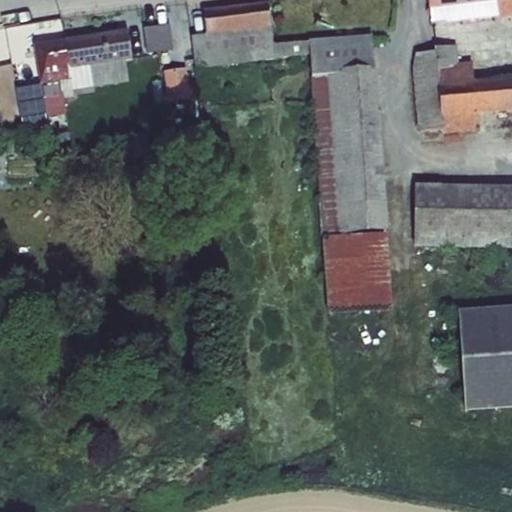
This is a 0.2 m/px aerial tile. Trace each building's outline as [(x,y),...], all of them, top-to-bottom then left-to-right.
[(435,52),(411,54),(417,132),(445,130),(445,135),(478,132),(477,116),(511,112),(511,0),(424,0),(426,18),(432,17),(433,25),(511,17),(511,77),(475,81),(474,64),(458,65),(457,45),(436,47),(435,52)] [(204,36),(191,38),(195,72),(310,56),(313,75),(323,271),(326,315),(353,313),(391,311),(389,265),(378,72),(370,33),(274,46),(268,2),(201,11),(204,36)] [(171,27),(144,30),(147,55),(174,52),(171,27)] [(67,40),(74,92),(130,83),(127,62),(134,61),(129,30),(67,40)] [(74,92),(67,40),(33,45),(40,91),(19,94),(25,133),(39,131),(40,139),(62,136),(60,124),(49,125),(48,118),(67,115),(64,100),(75,98),(74,92)] [(188,69),(166,71),(169,103),(191,101),(188,69)] [(511,190),(415,188),(414,249),(511,251),(511,190)] [(511,307),(458,311),(464,413),(511,410),(511,307)]
